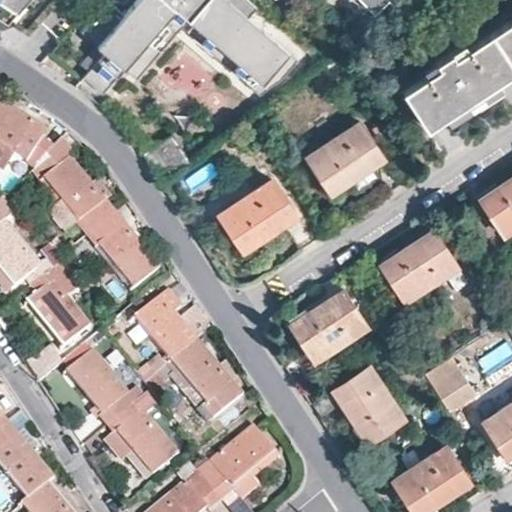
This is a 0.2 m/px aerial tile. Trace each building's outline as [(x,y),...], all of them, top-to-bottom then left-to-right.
[(0,0),(0,16),(6,21),(24,0),(0,0)] [(299,58),(249,14),(258,4),(253,0),(164,0),(163,2),(160,0),(135,0),(121,17),(104,2),(78,32),(89,43),(91,44),(92,44),(94,44),(96,44),(97,44),(99,43),(106,48),(102,54),(84,73),(103,90),(125,65),(138,76),(190,17),(196,22),(189,30),(260,93),(282,77),(299,58)] [(359,0),(376,9),(385,0),(359,0)] [(403,89),(428,126),(511,70),(511,16),(459,52),(456,47),(431,63),(435,68),(403,89)] [(106,48),(99,43),(97,44),(96,44),(94,44),(92,44),(91,44),(89,43),(102,54),(106,48)] [(192,99),(213,76),(186,51),(165,73),(192,99)] [(0,98),(0,142),(14,151),(16,149),(18,149),(20,150),(20,151),(18,154),(28,160),(48,129),(23,113),(0,98)] [(357,172),(384,154),(361,119),(309,154),(331,189),(357,172)] [(191,163),(174,136),(145,155),(162,181),(164,183),(191,163)] [(61,137),(32,171),(39,180),(43,178),(88,232),(114,212),(105,201),(91,184),(74,164),(68,157),(72,153),(61,137)] [(19,176),(27,160),(13,153),(5,168),(19,176)] [(504,228),(511,223),(511,171),(505,176),(481,193),(504,228)] [(83,237),(88,232),(43,178),(39,180),(39,183),(83,237)] [(295,214),(271,178),(218,214),(226,226),(241,250),(295,214)] [(97,179),(91,184),(105,201),(111,196),(97,179)] [(0,225),(5,221),(18,211),(0,194),(0,225)] [(133,235),(114,212),(88,232),(134,287),(159,267),(133,235)] [(404,289),(456,254),(432,219),(402,239),(381,253),(404,289)] [(40,265),(5,221),(0,225),(0,291),(4,296),(16,286),(36,268),(40,265)] [(83,285),(63,261),(56,266),(62,274),(54,282),(67,298),(83,285)] [(62,274),(56,266),(44,276),(50,284),(44,288),(28,301),(47,324),(64,346),(89,326),(67,298),(54,282),(62,274)] [(38,281),(44,276),(36,268),(31,273),(38,281)] [(50,284),(44,276),(38,281),(44,288),(50,284)] [(367,324),(344,288),(290,323),(310,352),(314,359),(367,324)] [(175,313),(172,309),(179,303),(169,290),(133,318),(165,357),(162,360),(165,365),(169,362),(197,339),(175,313)] [(201,345),(197,339),(169,362),(216,417),(243,395),(233,383),(239,378),(225,362),(207,339),(201,345)] [(28,359),(40,376),(61,360),(49,344),(28,359)] [(87,397),(109,423),(141,396),(135,389),(128,394),(91,350),(66,371),(87,397)] [(449,354),(423,370),(448,409),(473,392),(449,354)] [(404,412),(370,359),(334,383),(354,414),(369,435),(404,412)] [(162,368),(165,365),(162,360),(150,369),(154,374),(162,368)] [(144,383),(154,374),(150,369),(146,365),(136,373),(144,383)] [(169,377),(162,368),(154,374),(162,383),(169,377)] [(162,383),(154,374),(144,383),(150,389),(152,392),(162,383)] [(511,445),(511,394),(483,413),(506,449),(511,445)] [(141,396),(109,423),(115,431),(133,452),(152,475),(178,454),(142,412),(150,405),(141,396)] [(24,443),(6,421),(0,426),(0,465),(28,498),(47,482),(53,477),(24,443)] [(255,426),(198,473),(219,498),(276,451),(267,441),(255,426)] [(133,452),(115,431),(104,441),(112,451),(121,461),(133,452)] [(469,474),(446,439),(393,473),(402,487),(417,509),(469,474)] [(201,511),(219,498),(198,473),(150,511),(201,511)] [(72,511),(67,506),(47,482),(28,498),(22,503),(29,511),(72,511)]
